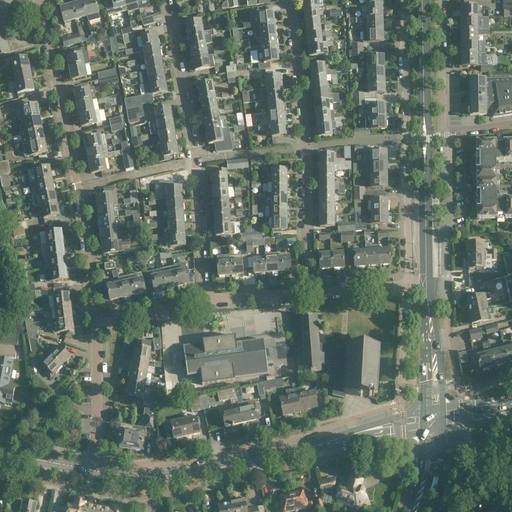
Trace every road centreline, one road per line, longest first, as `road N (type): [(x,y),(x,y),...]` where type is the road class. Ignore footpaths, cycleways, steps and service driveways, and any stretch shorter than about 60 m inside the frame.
road 1 (residential): [(100,323),(38,0)]
road 2 (residential): [(166,0),(198,159),(206,298)]
road 3 (residential): [(306,292),(305,146),(288,0)]
road 4 (residential): [(403,0),(408,285)]
road 5 (secondary): [(428,232),(423,0)]
road 6 (tertiary): [(93,472),(135,479),(283,453)]
road 7 (residential): [(428,286),(444,283),(446,132)]
road 8 (residential): [(93,472),(100,323)]
road 9 (tertiary): [(424,412),(283,453)]
road 10 (tertiary): [(283,453),(423,429)]
road 11 (residential): [(446,132),(440,0)]
